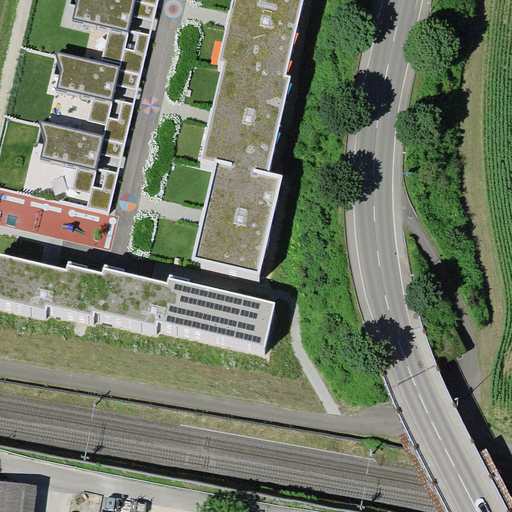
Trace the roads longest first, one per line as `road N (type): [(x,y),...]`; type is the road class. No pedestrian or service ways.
road 1 (tertiary): [(402,0),(377,126),(376,247),(396,335),(478,511)]
road 2 (residential): [(0,368),(300,418),(436,431),(511,454)]
road 3 (residential): [(257,511),(0,460)]
